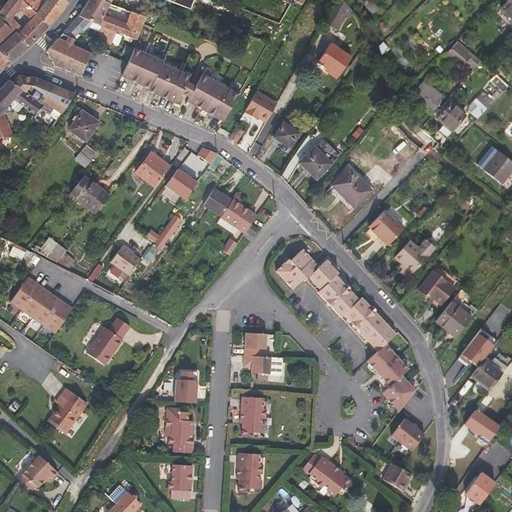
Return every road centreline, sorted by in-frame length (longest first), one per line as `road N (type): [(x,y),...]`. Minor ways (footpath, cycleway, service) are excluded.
road 1 (residential): [(295,209),(411,335),(443,441),(421,511)]
road 2 (residential): [(23,62),(204,138),(295,209)]
road 3 (residential): [(211,511),(222,290)]
road 4 (residential): [(237,274),(345,383),(347,410)]
